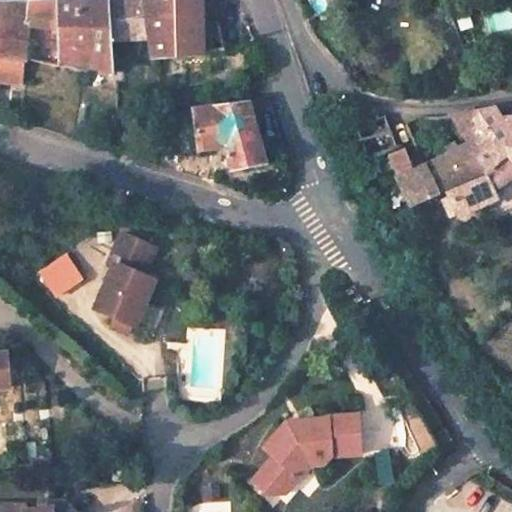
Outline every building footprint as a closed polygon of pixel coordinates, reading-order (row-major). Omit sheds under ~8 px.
[(59,0),(0,2),(0,38),(27,40),(27,36),(29,21),(59,26),(61,61),(114,73),(111,38),(109,2),(59,3),(59,0)] [(108,0),(109,2),(111,38),(149,37),(148,29),(203,23),(201,0),(108,0)] [(203,23),(148,29),(149,37),(151,58),(204,52),(203,23)] [(0,82),(22,84),(27,40),(0,38),(0,82)] [(129,88),(115,90),(116,107),(130,106),(129,88)] [(249,103),(194,110),(199,149),(225,146),(231,170),(266,164),(249,103)] [(494,106),(479,109),(498,139),(477,157),(477,158),(489,170),(493,174),(448,193),(450,196),(457,214),(458,216),(498,200),(494,192),(511,179),(511,117),(501,119),(494,106)] [(479,109),(450,115),(468,142),(445,154),(464,181),(489,170),(477,158),(477,157),(498,139),(479,109)] [(385,116),(354,128),(367,162),(399,149),(385,116)] [(137,134),(116,129),(116,153),(136,160),(137,134)] [(409,205),(464,181),(445,154),(424,165),(415,146),(405,150),(413,170),(397,178),(409,205)] [(400,152),(388,157),(393,169),(397,178),(413,170),(405,150),(400,152)] [(388,157),(375,162),(380,174),(393,169),(388,157)] [(450,196),(441,200),(448,218),(457,214),(450,196)] [(93,208),(112,213),(115,202),(96,197),(93,208)] [(170,244),(135,231),(124,259),(128,261),(110,307),(131,315),(147,322),(152,323),(170,277),(159,272),(170,244)] [(64,253),(36,271),(52,297),(81,279),(64,253)] [(147,322),(131,315),(128,325),(144,331),(147,322)] [(358,421),(328,425),(328,427),(305,429),(306,438),(298,439),(288,432),(267,460),(277,467),(257,493),(274,506),(281,497),(290,504),(300,491),(299,483),(309,470),(315,474),(328,473),(334,464),(364,460),(358,421)] [(305,429),(288,432),(298,439),(306,438),(305,429)] [(300,491),(315,474),(309,470),(299,483),(300,491)] [(23,505),(0,505),(0,511),(73,511),(74,511),(63,501),(37,500),(37,510),(23,510),(23,505)]
